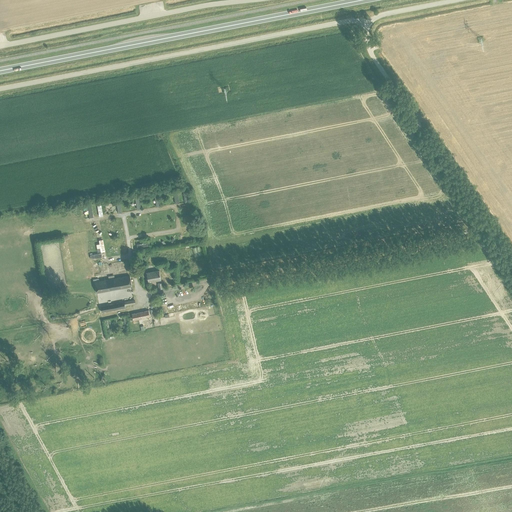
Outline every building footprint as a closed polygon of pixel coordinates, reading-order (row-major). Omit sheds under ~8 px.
[(89,255),(90,261),(101,258),(99,252),(89,255)] [(147,273),(149,282),(161,280),(159,270),(147,273)] [(95,284),(97,295),(132,287),(130,277),(95,284)] [(124,301),(100,306),(101,312),(125,307),(124,301)] [(132,314),(133,320),(150,317),(148,310),(132,314)]
